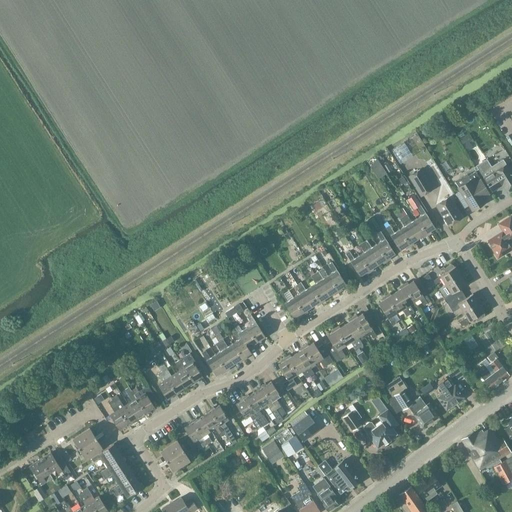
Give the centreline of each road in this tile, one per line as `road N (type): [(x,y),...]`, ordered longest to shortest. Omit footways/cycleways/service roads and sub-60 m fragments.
road 1 (tertiary): [(350,511),(511,388)]
road 2 (residential): [(287,340),(405,262),(458,243)]
road 3 (residential): [(134,441),(264,364),(287,340)]
